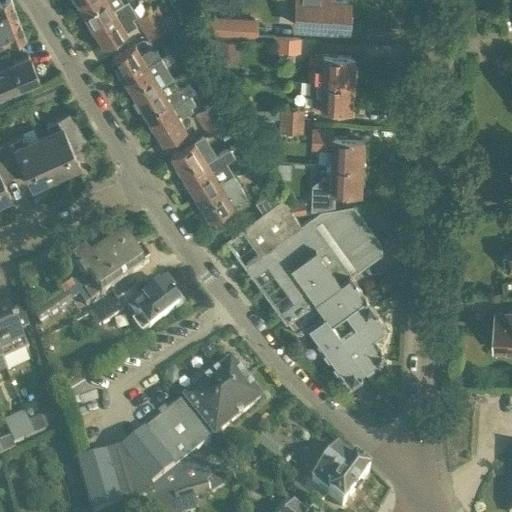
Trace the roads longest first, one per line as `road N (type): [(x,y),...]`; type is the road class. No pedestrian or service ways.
road 1 (residential): [(417,500),(231,306),(144,191)]
road 2 (residential): [(417,500),(428,189)]
road 3 (residential): [(144,191),(30,0)]
road 4 (residential): [(428,189),(439,0)]
road 5 (residential): [(0,257),(144,191)]
